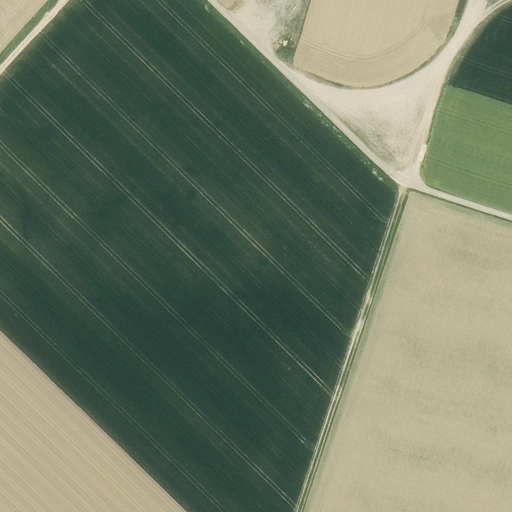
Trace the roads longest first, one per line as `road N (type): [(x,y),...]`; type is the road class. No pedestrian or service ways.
road 1 (track): [(210,0),(389,174),(511,218)]
road 2 (track): [(402,182),(296,511)]
road 3 (track): [(406,184),(471,0)]
